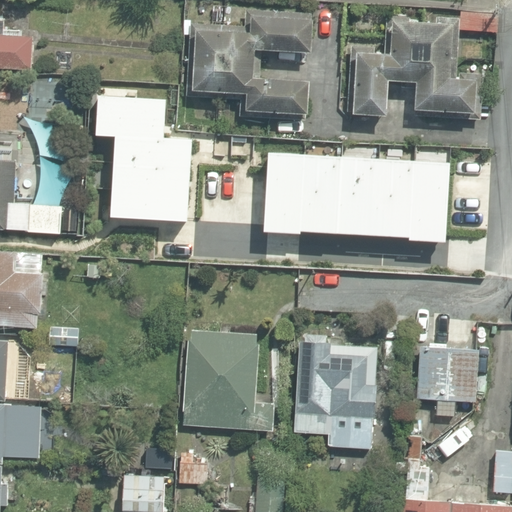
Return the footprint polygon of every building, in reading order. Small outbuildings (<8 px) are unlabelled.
[(0,0),(0,67),(33,69),(34,69),(35,36),(6,34),(7,17),(0,16),(0,1),(0,0)] [(243,115),(309,118),(311,80),(261,77),(263,49),(311,51),(313,13),(248,10),(247,25),(193,23),(189,92),(244,95),(243,115)] [(498,32),(500,14),(462,11),(461,29),(498,32)] [(416,115),(482,119),(484,93),(474,92),(476,73),(463,72),(462,79),(450,78),(452,56),(458,56),(461,17),(438,16),(437,23),(411,21),(411,15),(388,14),(386,54),(375,53),(376,47),(352,45),(348,112),(387,114),(389,81),(418,82),(416,115)] [(163,138),(165,101),(100,97),(98,136),(116,137),(112,217),(187,221),(191,139),(163,138)] [(448,248),(453,159),(267,148),(262,236),(308,239),(309,234),(408,239),(407,246),(448,248)] [(0,227),(21,229),(23,202),(16,201),(19,159),(0,158),(0,227)] [(25,231),(60,233),(62,205),(27,203),(25,231)] [(0,323),(38,326),(43,253),(0,250),(0,323)] [(52,327),(51,347),(83,347),(84,328),(52,327)] [(274,429),(276,403),(257,402),(261,345),(258,344),(259,333),(194,329),(193,339),(191,338),(186,424),(274,429)] [(299,338),(294,430),(313,432),(313,447),(374,450),(379,347),(332,345),(333,338),(327,338),(328,332),(307,331),(307,339),(299,338)] [(0,398),(8,399),(10,340),(0,339),(0,398)] [(419,397),(477,401),(480,349),(422,345),(419,397)] [(21,395),(39,397),(40,379),(22,377),(21,395)] [(40,456),(43,405),(0,402),(0,461),(4,461),(4,455),(40,456)] [(510,511),(511,505),(428,500),(431,466),(421,465),(424,436),(411,435),(407,498),(402,498),(400,511),(510,511)] [(147,467),(174,469),(175,448),(149,446),(149,449),(145,449),(144,456),(148,456),(147,467)] [(193,462),(193,452),(182,452),(182,462),(181,462),(180,482),(207,482),(208,463),(193,462)] [(511,453),(500,453),(499,497),(511,497),(511,453)] [(0,511),(2,511),(3,503),(10,504),(11,483),(3,483),(4,464),(0,463),(0,511)] [(123,511),(163,511),(165,475),(125,473),(123,511)] [(258,476),(256,511),(283,511),(286,477),(258,476)]
